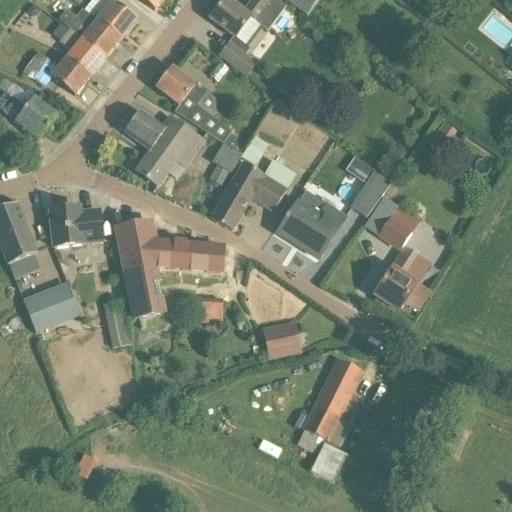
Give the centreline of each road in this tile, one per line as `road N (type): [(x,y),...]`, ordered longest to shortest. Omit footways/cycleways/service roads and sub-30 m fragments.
road 1 (residential): [(393,342),(205,228),(61,173)]
road 2 (residential): [(61,173),(201,0)]
road 3 (track): [(511,385),(393,342)]
